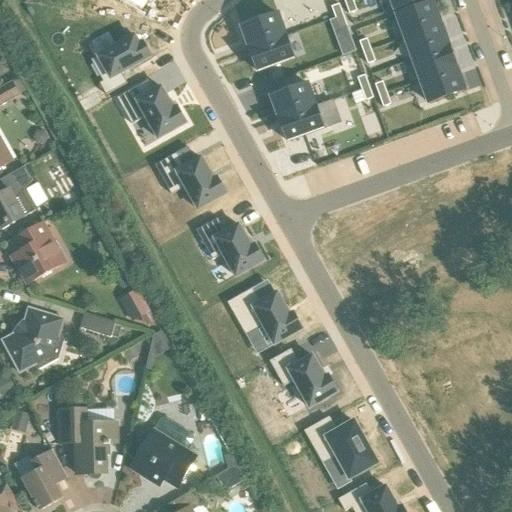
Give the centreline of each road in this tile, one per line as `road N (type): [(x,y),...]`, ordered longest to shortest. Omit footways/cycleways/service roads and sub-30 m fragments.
road 1 (residential): [(449,511),(279,218)]
road 2 (residential): [(279,218),(188,39),(193,18),(213,0)]
road 3 (residential): [(279,218),(511,132)]
